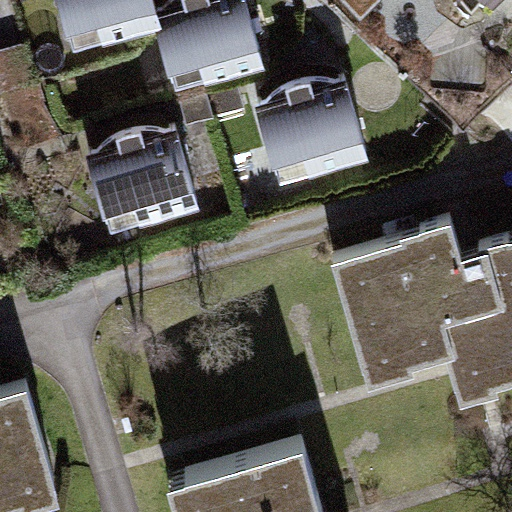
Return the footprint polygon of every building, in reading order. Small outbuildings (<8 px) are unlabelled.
[(64,0),(77,42),(158,18),(166,16),(163,4),(161,0),(64,0)] [(176,82),(267,56),(251,0),(176,0),(163,4),(166,16),(158,18),(176,82)] [(360,0),(370,8),(377,0),(360,0)] [(511,0),(495,0),(508,12),(511,7),(511,0)] [(292,90),(261,99),(283,174),(372,147),(351,74),(318,83),(314,70),(301,72),(288,77),(292,90)] [(123,140),(92,149),(114,223),(203,197),(183,123),(149,133),(145,119),(132,121),(119,127),(123,140)] [(456,219),(325,259),(370,404),(459,377),(470,413),(511,399),(511,263),(473,275),(456,219)] [(0,511),(34,511),(65,504),(34,391),(0,400),(0,511)] [(316,511),(300,457),(183,492),(189,511),(316,511)]
